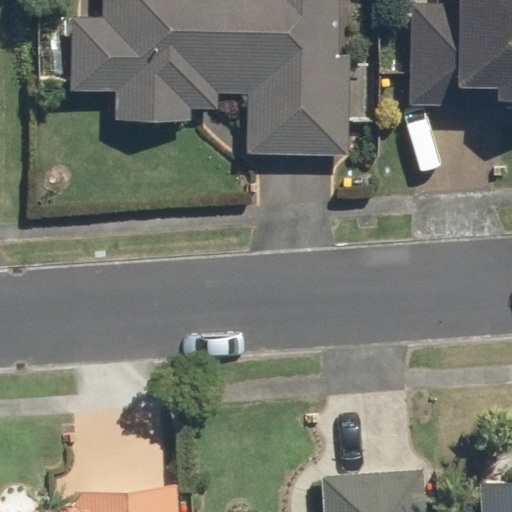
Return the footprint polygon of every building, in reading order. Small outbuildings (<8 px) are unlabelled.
[(96,0),(96,13),(66,13),(65,89),(107,90),(106,116),(184,118),(185,106),(212,106),(212,92),(242,93),(240,149),(344,151),(346,49),(337,49),(337,0),(96,0)] [(511,0),(403,0),(401,103),(511,105),(511,0)] [(422,511),(419,463),(314,470),(316,511),(422,511)] [(175,511),(173,481),(69,488),(70,504),(0,508),(0,511),(175,511)] [(511,511),(511,481),(470,484),(472,511),(511,511)]
